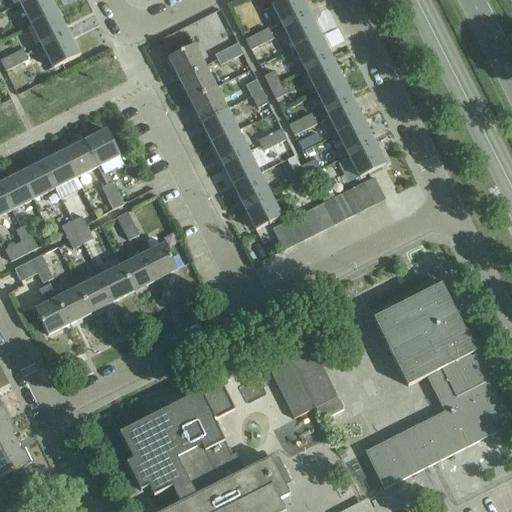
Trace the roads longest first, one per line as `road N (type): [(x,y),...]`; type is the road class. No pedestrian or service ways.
road 1 (residential): [(250,309),(140,90)]
road 2 (residential): [(448,213),(343,0)]
road 3 (residential): [(45,414),(250,309)]
road 4 (residential): [(250,309),(448,213)]
road 5 (secondary): [(417,0),(511,188)]
road 6 (residential): [(511,326),(448,213)]
